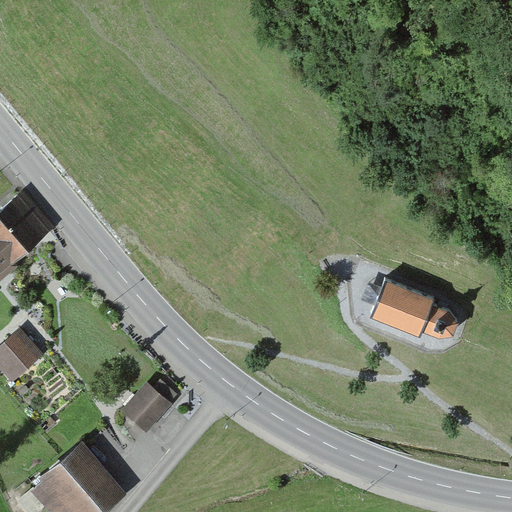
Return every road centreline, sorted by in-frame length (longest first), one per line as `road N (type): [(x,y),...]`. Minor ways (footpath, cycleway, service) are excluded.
road 1 (secondary): [(230,385),(172,333),(0,128)]
road 2 (secondary): [(511,498),(370,463),(299,431),(230,385)]
road 3 (residential): [(230,385),(127,511)]
